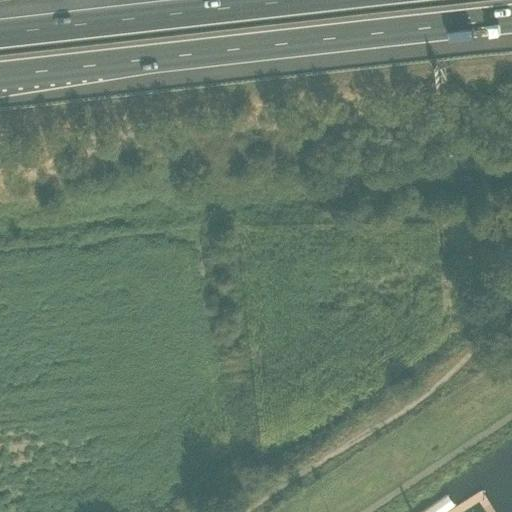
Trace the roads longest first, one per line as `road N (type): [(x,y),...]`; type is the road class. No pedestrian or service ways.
road 1 (motorway): [(0,76),(511,19)]
road 2 (track): [(248,511),(428,393),(511,309)]
road 3 (motorway): [(305,0),(0,34)]
